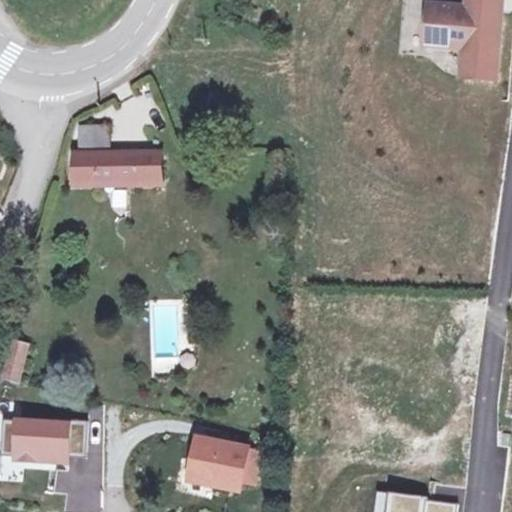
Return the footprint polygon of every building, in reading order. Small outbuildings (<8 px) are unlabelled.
[(511,0),(467,0),(467,8),(430,6),(427,46),(465,49),(463,77),(497,80),(502,13),(511,13),(511,0)] [(81,125),(78,179),(163,183),(164,156),(110,153),(111,127),(81,125)] [(8,375),(24,379),(34,341),(18,337),(8,375)] [(76,458),(76,453),(94,453),(96,423),(60,420),(59,424),(11,420),(9,455),(24,456),(24,461),(75,464),(76,458)] [(268,456),(207,443),(199,482),(246,492),(248,484),(261,487),(268,456)] [(380,488),(377,511),(458,511),(460,500),(380,488)]
